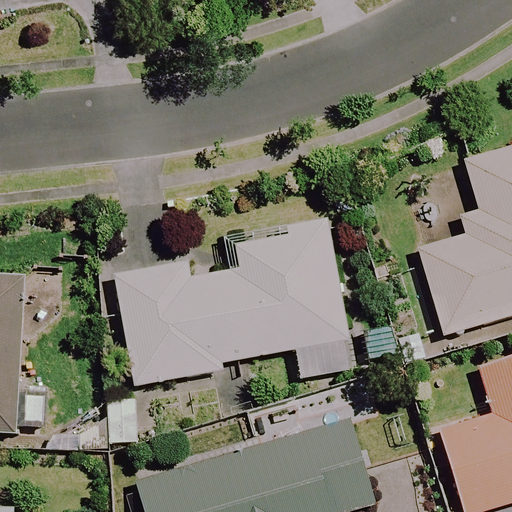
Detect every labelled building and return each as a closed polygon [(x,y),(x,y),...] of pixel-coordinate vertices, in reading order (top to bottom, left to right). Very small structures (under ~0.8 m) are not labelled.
[(511,153),(465,167),(484,234),(418,253),(443,341),(511,321),(511,153)] [(358,381),(325,229),(224,251),(230,275),(192,283),(188,266),(112,283),(137,394),(221,375),(220,371),(293,355),(301,394),(358,381)] [(21,282),(0,280),(0,440),(11,441),(21,282)] [(511,363),(480,373),(493,420),(440,435),(461,511),(497,511),(511,508),(511,363)] [(368,511),(373,511),(350,426),(133,485),(140,511),(368,511)]
